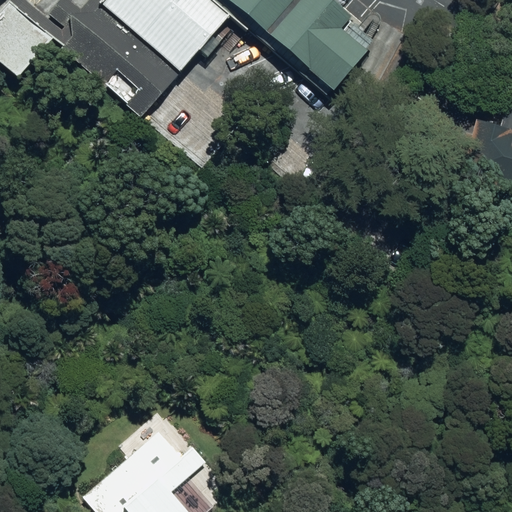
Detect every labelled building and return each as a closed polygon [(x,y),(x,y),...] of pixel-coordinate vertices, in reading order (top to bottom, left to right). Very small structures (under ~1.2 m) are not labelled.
[(0,0),(0,60),(19,77),(54,37),(5,0),(0,0)] [(102,0),(100,3),(178,72),(188,61),(228,15),(211,0),(102,0)] [(211,0),(228,15),(327,96),(332,89),(334,90),(368,50),(342,29),(351,15),(333,0),(211,0)] [(62,50),(141,116),(178,72),(100,3),(85,17),(65,18),(68,43),(62,50)] [(511,104),(510,104),(505,118),(478,111),(460,171),(511,186),(511,104)] [(99,508),(102,511),(193,511),(180,497),(192,486),(188,482),(199,472),(196,469),(200,464),(189,452),(184,456),(164,434),(123,470),(121,468),(107,481),(110,484),(90,501),(97,509),(99,508)]
